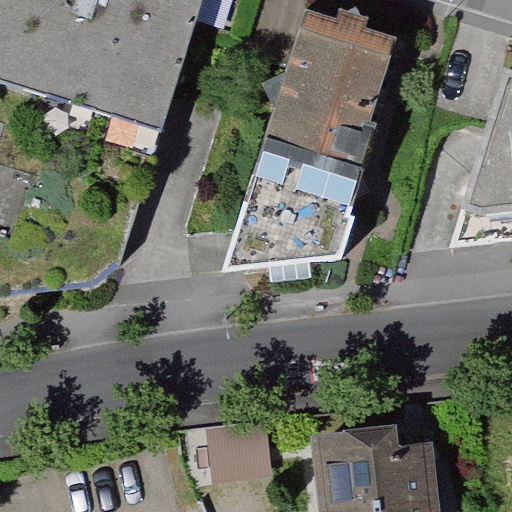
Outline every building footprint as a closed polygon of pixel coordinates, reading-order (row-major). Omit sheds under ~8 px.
[(192,0),(22,0),(0,67),(0,314),(27,309),(99,306),(192,0)] [(310,16),(222,283),(343,269),(377,134),(370,132),(396,45),(365,35),(368,24),(363,22),(358,12),(348,17),(340,15),(336,25),(310,16)] [(511,80),(495,76),(439,257),(511,248),(511,80)] [(268,424),(206,425),(207,476),(268,475),(268,424)] [(432,511),(427,450),(388,454),(387,438),(304,445),(309,511),(432,511)]
